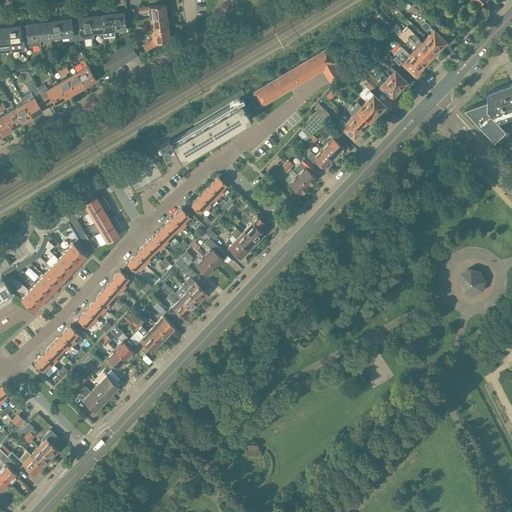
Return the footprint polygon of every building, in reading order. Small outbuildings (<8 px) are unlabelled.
[(395,5),(401,10),(405,6),(399,1),(395,5)] [(150,17),(167,16),(166,3),(139,7),(139,12),(149,10),(150,17)] [(126,10),(127,20),(135,20),(133,8),(126,9),(126,10)] [(112,11),(112,12),(114,29),(126,27),(125,21),(127,20),(126,10),(118,11),(118,10),(117,9),(113,9),(112,11)] [(115,35),(114,29),(112,12),(101,14),(103,30),(104,36),(115,35)] [(92,31),(103,30),(101,14),(90,15),(92,31)] [(90,15),(79,16),(81,31),(78,32),(79,38),(93,36),(92,31),(90,15)] [(167,16),(150,17),(152,29),(168,27),(167,16)] [(72,23),(71,17),(59,19),(62,35),(69,34),(69,39),(79,38),(78,32),(77,22),(72,23)] [(49,20),(51,37),(62,35),(59,19),(49,20)] [(37,22),(40,38),(51,37),(49,20),(37,22)] [(438,49),(439,48),(441,48),(443,46),(443,44),(443,43),(446,41),(424,21),(420,25),(428,33),(425,37),(438,49)] [(40,44),(40,38),(37,22),(26,23),(29,46),(40,44)] [(11,51),(25,49),(24,39),(21,39),(20,24),(13,25),(13,23),(8,24),(8,25),(7,25),(9,42),(11,51)] [(11,51),(9,42),(7,25),(7,26),(7,24),(1,25),(1,26),(0,26),(0,52),(11,51)] [(409,53),(422,65),(423,64),(425,64),(427,62),(427,60),(430,57),(403,31),(396,24),(393,28),(400,34),(398,36),(413,50),(409,53)] [(168,27),(152,29),(153,38),(143,44),(146,49),(157,42),(157,40),(170,38),(168,27)] [(436,50),(438,49),(425,37),(421,41),(407,27),(403,31),(430,57),(433,54),(435,54),(437,52),(436,50)] [(124,62),(137,54),(131,43),(123,48),(118,51),(124,62)] [(421,68),(421,66),(422,65),(409,53),(401,45),(393,53),(396,55),(393,58),(399,64),(402,61),(414,73),(417,70),(417,71),(418,70),(420,70),(421,68)] [(325,49),(300,64),(253,91),(254,93),(249,96),(256,106),(260,103),(262,105),(323,68),(332,82),(341,76),(325,49)] [(106,61),(109,67),(111,69),(124,62),(118,51),(117,51),(107,58),(105,59),(106,61)] [(384,59),(390,66),(391,65),(394,62),(387,55),(384,59)] [(80,61),(83,66),(77,69),(86,84),(96,78),(84,58),(80,61)] [(100,64),(104,70),(109,67),(106,61),(100,64)] [(387,76),(400,88),(401,87),(403,87),(404,85),(404,83),(407,80),(397,71),(400,68),(394,62),(391,65),(390,66),(387,70),(390,73),(387,76)] [(76,90),(86,84),(77,69),(67,75),(76,90)] [(399,89),(400,88),(387,76),(379,69),(368,80),(374,86),(377,82),(392,96),(395,93),(397,93),(399,91),(399,89)] [(66,96),(76,90),(67,75),(57,81),(66,96)] [(21,96),(24,101),(32,115),(43,109),(48,106),(37,87),(32,79),(26,83),(30,91),(21,96)] [(365,100),(377,112),(379,111),(381,111),(383,109),(382,107),(385,103),(371,90),(374,86),(368,80),(365,84),(366,85),(358,94),(365,100)] [(56,102),(66,96),(57,81),(47,87),(44,82),(37,87),(48,106),(56,102)] [(342,86),(337,82),(333,86),(338,90),(342,86)] [(511,82),(489,91),(488,100),(468,107),(467,109),(496,140),(497,139),(505,131),(507,129),(500,121),(505,119),(511,116),(511,82)] [(338,90),(333,86),(325,95),(329,99),(338,90)] [(180,157),(250,115),(241,101),(247,97),(242,88),(157,139),(159,142),(165,154),(170,151),(170,150),(174,148),(180,157)] [(376,113),(377,112),(365,100),(361,103),(358,100),(353,105),(369,120),(373,117),(375,117),(377,115),(376,113)] [(22,121),(32,115),(24,101),(14,106),(22,121)] [(331,115),(318,102),(313,107),(317,111),(326,120),(331,115)] [(366,124),(369,120),(353,105),(349,110),(352,113),(348,117),(361,129),(363,128),(364,128),(366,126),(366,124)] [(3,112),(12,127),(22,121),(14,106),(3,112)] [(325,120),(326,120),(317,111),(301,129),(309,136),(314,141),(317,138),(312,133),(325,120)] [(0,129),(2,133),(12,127),(3,112),(0,114),(0,129)] [(360,130),(361,129),(348,117),(345,120),(342,117),(337,122),(353,137),(356,134),(358,134),(360,132),(360,130)] [(511,138),(505,131),(497,139),(496,140),(511,157),(511,138)] [(309,136),(306,140),(311,144),(314,141),(309,136)] [(321,148),(333,159),(341,151),(329,139),(321,148)] [(325,168),(333,159),(321,148),(315,154),(311,151),(306,156),(313,162),(316,159),(325,168)] [(298,172),(296,174),(309,185),(317,176),(311,172),(316,167),(305,157),(294,168),(298,172)] [(285,162),(291,167),(294,164),(288,159),(285,162)] [(287,171),(291,167),(285,162),(282,166),(287,171)] [(301,193),(309,185),(296,174),(288,182),(301,193)] [(218,175),(209,185),(219,195),(228,185),(218,175)] [(210,204),(219,195),(209,185),(200,194),(210,204)] [(89,212),(107,201),(104,195),(98,198),(95,194),(83,201),(89,212)] [(201,213),(210,204),(200,194),(191,204),(201,213)] [(111,207),(107,201),(89,212),(95,222),(107,214),(105,211),(111,207)] [(181,207),(172,216),(182,226),(192,217),(181,207)] [(72,222),(77,219),(71,209),(65,212),(72,222)] [(110,218),(107,214),(95,222),(101,231),(119,221),(115,215),(110,218)] [(240,220),(235,215),(232,218),(237,223),(240,220)] [(251,220),(252,221),(244,230),(256,241),(264,233),(260,229),(265,223),(257,215),(251,220)] [(173,235),(182,226),(172,216),(163,225),(173,235)] [(208,224),(211,220),(206,216),(203,219),(208,224)] [(72,222),(72,224),(77,232),(83,229),(77,219),(72,222)] [(122,227),(119,221),(101,231),(107,241),(119,234),(117,230),(122,227)] [(201,221),(198,225),(202,229),(206,226),(201,221)] [(164,245),(173,235),(163,225),(154,235),(164,245)] [(230,232),(236,238),(248,249),(256,241),(244,230),(242,231),(236,226),(230,232)] [(204,231),(212,240),(217,235),(208,227),(204,231)] [(83,229),(77,232),(83,242),(89,239),(83,229)] [(212,240),(204,231),(199,236),(208,244),(212,240)] [(164,245),(154,235),(145,244),(155,254),(164,245)] [(240,258),(248,249),(236,238),(231,243),(227,240),(224,242),(240,258)] [(89,239),(83,242),(89,252),(90,252),(95,249),(89,239)] [(70,254),(72,256),(79,262),(86,254),(73,242),(67,248),(65,250),(70,254)] [(146,263),(155,254),(145,244),(136,253),(146,263)] [(203,255),(215,267),(223,258),(211,247),(203,255)] [(77,264),(79,262),(72,256),(70,254),(65,250),(58,258),(60,260),(71,270),(77,264)] [(193,256),(186,250),(179,257),(188,265),(193,260),(191,258),(193,256)] [(146,263),(136,253),(127,262),(137,272),(146,263)] [(207,275),(215,267),(203,255),(195,263),(207,275)] [(167,269),(171,274),(173,275),(180,267),(184,270),(188,266),(188,265),(179,257),(167,269)] [(60,260),(58,258),(51,266),(62,277),(64,278),(69,273),(71,270),(60,260)] [(62,277),(51,266),(43,274),(56,286),(58,284),(64,278),(62,277)] [(482,272),(472,268),(463,273),(459,283),(464,292),(474,296),(483,291),(487,281),(482,272)] [(120,269),(111,279),(122,288),(131,278),(120,269)] [(167,269),(163,274),(168,278),(171,274),(167,269)] [(56,286),(43,274),(36,281),(37,283),(43,288),(49,294),(56,286)] [(13,293),(2,275),(0,276),(0,291),(4,298),(13,293)] [(191,285),(187,289),(199,301),(207,292),(189,275),(185,279),(191,285)] [(114,298),(122,288),(111,279),(103,289),(114,298)] [(163,288),(167,284),(161,279),(158,283),(163,288)] [(37,283),(36,281),(32,286),(29,289),(42,302),(49,294),(43,288),(37,283)] [(182,285),(175,293),(191,309),(199,301),(187,289),(182,285)] [(21,298),(34,310),(42,302),(29,289),(21,298)] [(106,308),(114,298),(103,289),(95,299),(106,308)] [(183,317),(191,309),(175,293),(172,290),(167,296),(174,302),(171,305),(183,317)] [(97,318),(106,308),(95,299),(87,309),(97,318)] [(146,308),(143,311),(148,316),(151,312),(146,308)] [(89,328),(97,318),(87,309),(78,319),(89,328)] [(163,314),(155,323),(167,334),(175,326),(163,314)] [(137,328),(140,324),(135,319),(132,323),(137,327),(137,328)] [(159,342),(167,334),(155,323),(147,331),(159,342)] [(70,324),(61,334),(71,344),(81,334),(70,324)] [(123,331),(116,324),(110,330),(117,337),(123,331)] [(151,351),(159,342),(147,331),(139,339),(151,351)] [(63,353),(71,344),(61,334),(52,343),(63,353)] [(106,334),(103,337),(108,342),(111,339),(106,334)] [(122,340),(114,348),(126,360),(134,351),(122,340)] [(54,363),(63,353),(52,343),(43,352),(54,363)] [(114,348),(106,356),(104,355),(100,360),(109,368),(113,364),(118,368),(126,360),(114,348)] [(94,353),(91,351),(80,363),(82,366),(94,353)] [(45,372),(54,363),(43,352),(34,362),(45,372)] [(106,374),(98,382),(110,394),(118,385),(106,374)] [(80,387),(84,383),(79,378),(75,382),(80,387)] [(102,402),(110,394),(98,382),(90,390),(102,402)] [(2,383),(0,384),(0,402),(0,403),(11,395),(2,383)] [(94,410),(102,402),(90,390),(84,385),(81,389),(81,392),(85,396),(82,399),(94,410)] [(24,417),(22,416),(18,412),(12,419),(17,424),(24,417)] [(21,428),(26,433),(31,438),(34,435),(30,430),(33,427),(28,421),(21,428)] [(31,438),(26,433),(23,437),(28,441),(31,438)] [(46,436),(38,445),(51,456),(58,448),(46,436)] [(259,450),(258,449),(259,448),(259,447),(259,446),(258,445),(257,445),(256,444),(255,444),(256,444),(256,443),(255,443),(255,442),(254,442),(253,442),(252,442),(252,443),(251,443),(252,443),(252,444),(251,444),(250,445),(249,445),(248,446),(248,447),(248,448),(249,449),(247,450),(246,451),(245,451),(245,452),(245,453),(246,454),(247,455),(248,455),(250,455),(252,456),(255,456),(258,455),(259,455),(261,454),(262,454),(262,453),(262,452),(262,451),(261,450),(259,450)] [(38,445),(31,453),(43,464),(51,456),(38,445)] [(35,473),(43,464),(31,453),(26,449),(19,457),(14,462),(16,464),(17,464),(20,467),(24,462),(35,473)] [(11,450),(7,454),(7,455),(14,462),(19,457),(11,450)] [(5,463),(0,467),(0,472),(10,482),(18,473),(13,469),(17,464),(16,464),(14,462),(7,455),(2,460),(5,463)] [(0,488),(2,490),(10,482),(0,472),(0,488)]
